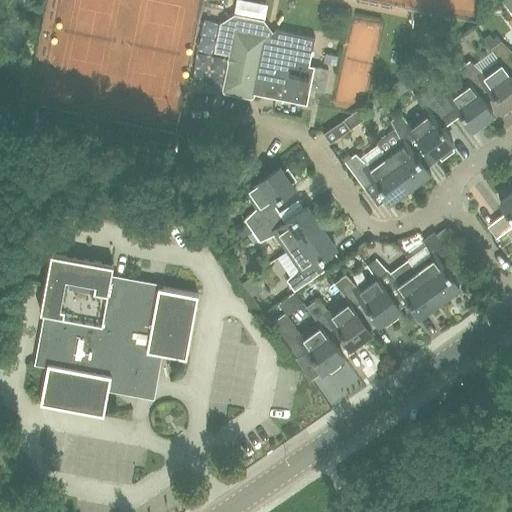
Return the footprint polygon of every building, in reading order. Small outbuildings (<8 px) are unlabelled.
[(511,0),(500,0),(511,15),(511,0)] [(263,44),(264,41),(261,36),(243,32),(238,35),(233,62),(228,65),(224,88),(226,92),(249,96),(253,94),(306,105),(310,88),(323,91),(328,70),(309,66),(315,38),(276,30),(273,32),(270,46),(263,44)] [(511,51),(502,42),(490,50),(499,62),(510,77),(511,75),(511,51)] [(459,69),(468,82),(479,97),(489,89),(504,110),(511,104),(511,80),(510,77),(499,62),(483,74),(469,62),(459,69)] [(377,83),(376,64),(350,66),(351,85),(377,83)] [(438,81),(428,89),(448,116),(458,109),(473,130),(492,115),(479,97),(468,82),(451,94),(438,81)] [(438,123),(448,116),(428,89),(416,97),(419,102),(401,116),(423,146),(433,159),(437,156),(441,162),(454,152),(450,147),(453,144),(438,123)] [(330,143),(361,122),(367,118),(360,108),(324,133),(330,143)] [(394,131),(377,143),(389,161),(409,189),(429,174),(414,153),(423,146),(401,116),(400,115),(390,122),(394,131)] [(376,144),(383,155),(367,167),(355,154),(345,162),(364,189),(374,181),(390,203),(409,189),(389,161),(377,143),(376,144)] [(294,187),(292,184),(297,181),(289,169),(284,172),(281,168),(246,191),(258,209),(245,221),(252,231),(279,213),(272,202),(294,187)] [(511,193),(499,203),(511,220),(511,226),(504,232),(511,242),(511,193)] [(279,213),(252,231),(260,243),(277,235),(288,252),(322,229),(308,208),(286,223),(279,213)] [(335,249),(322,229),(288,252),(278,258),(290,277),(286,281),(294,292),(321,274),(314,264),(335,249)] [(415,270),(439,303),(459,289),(444,267),(453,261),(434,234),(423,242),(432,258),(415,270)] [(56,317),(48,363),(40,404),(104,416),(109,387),(134,392),(135,387),(137,384),(144,379),(148,378),(153,378),(157,354),(186,359),(198,296),(111,280),(113,267),(51,255),(40,314),(56,317)] [(367,266),(375,277),(394,303),(404,296),(419,318),(439,303),(415,270),(398,282),(385,270),(375,260),(367,266)] [(334,284),(346,301),(353,311),(364,303),(379,324),(383,322),(386,327),(398,318),(395,313),(399,310),(394,303),(375,277),(358,289),(345,276),(334,284)] [(305,308),(318,326),(325,336),(335,328),(350,350),(371,335),(353,311),(346,301),(330,313),(317,300),(305,308)] [(285,314),(271,324),(295,360),(307,352),(322,374),(326,371),(328,373),(330,374),(340,367),(340,364),(339,362),(342,360),(325,336),(318,326),(301,338),(285,314)]
